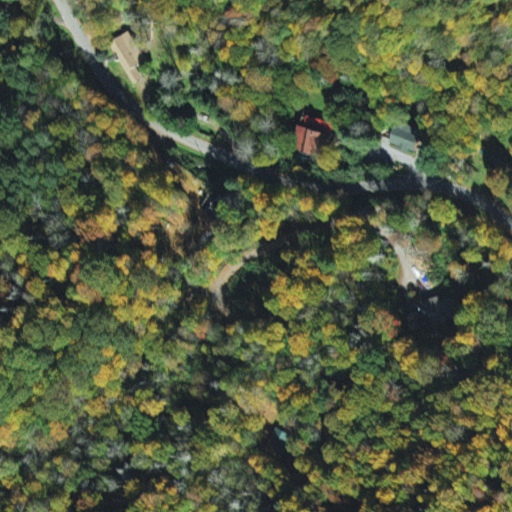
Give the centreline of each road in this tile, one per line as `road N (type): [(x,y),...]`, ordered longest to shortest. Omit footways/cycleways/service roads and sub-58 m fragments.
road 1 (track): [(422,177),(284,228),(264,248),(261,281),(304,301),(315,363),(346,402),(346,442),(329,492),(295,511),(236,495),(219,464),(149,456),(79,433),(42,436),(14,459),(0,452)]
road 2 (residential): [(511,226),(495,200),(450,178),(301,172),(225,158),(126,104),(58,0)]
